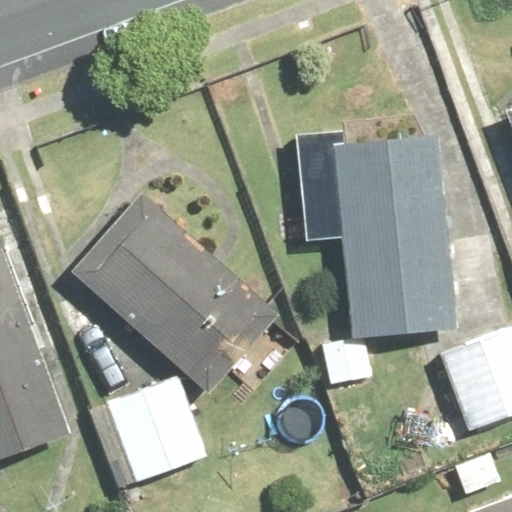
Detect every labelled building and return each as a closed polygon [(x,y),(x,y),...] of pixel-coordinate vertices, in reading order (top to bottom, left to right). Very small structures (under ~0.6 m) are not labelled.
[(511,92),(492,99),(511,157),(511,92)] [(321,137),(337,334),(446,325),(430,128),(321,137)] [(137,196),(69,273),(201,388),(269,311),(137,196)] [(0,265),(0,448),(58,427),(0,265)] [(511,318),(429,346),(458,432),(511,414),(511,318)] [(361,341),(340,343),(317,344),(320,386),(365,383),(361,341)] [(169,368),(80,402),(113,489),(202,454),(169,368)] [(511,511),(511,487),(448,511),(511,511)]
